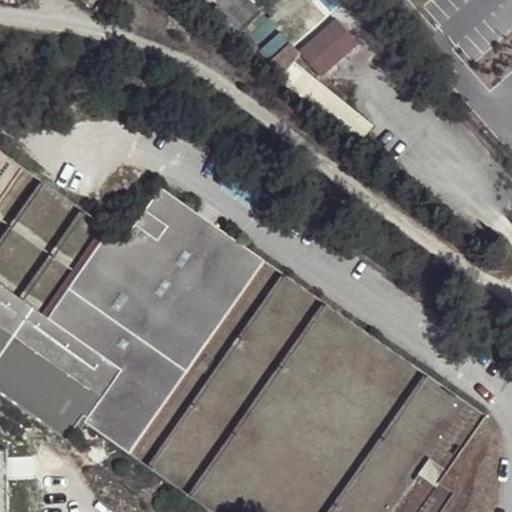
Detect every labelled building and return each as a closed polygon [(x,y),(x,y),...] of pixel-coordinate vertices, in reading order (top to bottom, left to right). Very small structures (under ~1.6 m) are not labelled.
[(343,24),(321,45),(339,66),(363,46),(343,24)] [(339,66),(321,45),(305,58),(323,79),(339,66)] [(0,196),(20,168),(0,154),(0,196)] [(170,199),(133,249),(68,340),(19,413),(77,454),(91,434),(127,387),(140,396),(242,249),(170,199)] [(0,399),(19,413),(68,340),(0,291),(0,399)]
